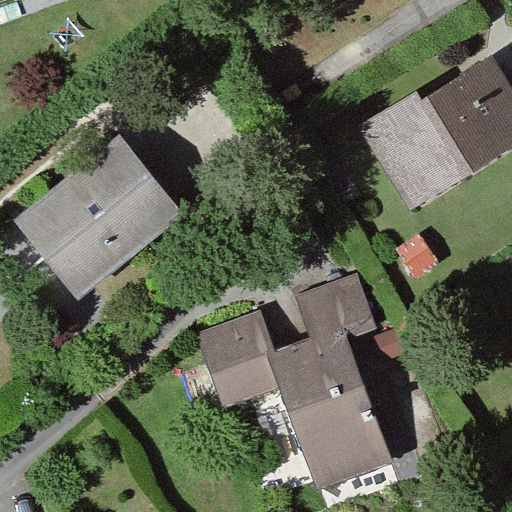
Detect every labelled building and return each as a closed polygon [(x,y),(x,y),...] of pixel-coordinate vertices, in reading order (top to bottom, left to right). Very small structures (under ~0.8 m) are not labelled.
[(511,139),(511,98),(492,66),(415,114),(411,107),(371,132),(415,201),(511,139)] [(105,134),(0,218),(0,224),(61,300),(169,213),(105,134)] [(418,239),(402,249),(418,274),(434,263),(418,239)] [(256,321),(207,339),(229,397),(284,377),(323,483),(384,460),(339,337),(371,325),(355,281),(302,300),(317,341),(270,358),(256,321)] [(396,331),(369,339),(377,363),(404,354),(396,331)]
